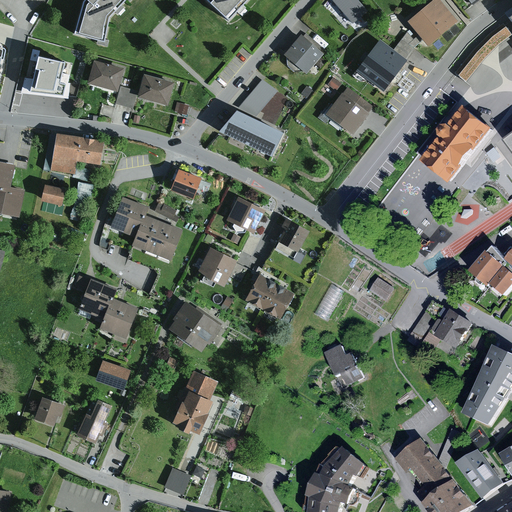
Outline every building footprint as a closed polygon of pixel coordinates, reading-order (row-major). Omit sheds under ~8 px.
[(109,16),(125,0),(80,0),(72,33),(104,41),(109,16)] [(248,0),(208,0),(206,3),(228,21),(248,0)] [(328,0),(351,23),(365,10),(355,0),(328,0)] [(437,0),(430,0),(405,21),(416,35),(421,41),(425,45),(455,21),(437,0)] [(507,30),(502,23),(489,32),(495,39),(507,30)] [(413,47),(421,41),(416,35),(412,39),(406,31),(392,50),(405,59),(413,47)] [(297,34),(281,53),(285,57),(286,65),(293,72),(301,71),(304,73),(321,54),(297,34)] [(377,39),(354,69),(355,70),(351,75),(359,81),(366,79),(381,90),(405,59),(392,50),(377,39)] [(59,59),(29,52),(21,92),(59,95),(61,81),(53,79),(59,59)] [(121,67),(90,59),(84,82),(115,90),(121,67)] [(408,73),(403,69),(398,77),(403,80),(408,73)] [(173,82),(143,74),(136,97),(166,105),(173,82)] [(333,77),(327,85),(335,91),(341,83),(333,77)] [(261,79),(238,108),(254,116),(276,90),(261,79)] [(128,88),(119,86),(114,103),(123,106),(128,88)] [(306,86),(300,93),(306,98),(312,90),(306,86)] [(346,86),(341,93),(368,112),(373,106),(346,86)] [(136,91),(128,88),(123,106),(131,108),(136,91)] [(340,92),(323,114),(351,135),(368,112),(341,93),(340,92)] [(176,103),(174,112),(186,115),(188,106),(176,103)] [(491,129),(463,106),(447,125),(446,124),(441,125),(436,129),(437,135),(439,136),(419,160),(447,183),(491,129)] [(283,134),(235,111),(217,131),(271,158),(283,134)] [(101,140),(55,133),(51,170),(74,173),(75,165),(76,161),(97,164),(101,140)] [(494,148),(486,154),(494,162),(501,156),(494,148)] [(13,164),(0,161),(0,213),(18,217),(24,191),(9,188),(13,164)] [(90,170),(75,165),(74,173),(73,177),(87,181),(90,170)] [(199,177),(176,168),(168,189),(191,198),(199,177)] [(93,185),(76,181),(73,205),(69,214),(83,217),(93,185)] [(63,189),(41,184),(37,198),(59,203),(63,189)] [(120,232),(132,201),(120,196),(108,227),(112,228),(120,232)] [(263,210),(235,196),(224,219),(232,224),(231,226),(235,232),(243,232),(244,230),(251,233),(263,210)] [(133,237),(141,215),(145,206),(132,201),(120,232),(133,237)] [(157,201),(152,210),(175,222),(178,217),(173,214),(175,210),(157,201)] [(142,250),(154,220),(141,215),(133,237),(129,245),(142,250)] [(308,230),(284,217),(279,225),(283,227),(272,248),(292,259),(308,230)] [(142,250),(156,256),(168,226),(154,220),(142,250)] [(180,230),(168,226),(156,256),(168,260),(180,230)] [(120,232),(112,228),(107,240),(110,242),(131,249),(127,258),(153,268),(157,274),(148,293),(163,300),(175,272),(168,260),(156,256),(142,250),(129,245),(133,237),(120,232)] [(110,242),(107,240),(100,238),(99,242),(98,246),(106,249),(110,242)] [(235,260),(207,247),(195,269),(207,279),(222,286),(227,276),(234,262),(235,260)] [(511,267),(495,249),(471,273),(490,289),(492,285),(506,297),(511,290),(511,267)] [(247,268),(234,262),(227,276),(240,282),(247,268)] [(86,289),(90,279),(78,274),(74,285),(86,289)] [(275,284),(257,274),(243,300),(261,309),(275,284)] [(394,288),(378,278),(369,291),(386,302),(394,288)] [(91,314),(103,284),(90,279),(86,289),(78,309),(91,314)] [(327,318),(345,288),(333,281),(315,310),(327,318)] [(104,319),(112,298),(116,289),(103,284),(91,314),(104,319)] [(291,293),(275,284),(261,309),(278,319),(284,307),(287,308),(294,297),(290,296),(291,293)] [(226,296),(219,308),(224,312),(232,300),(226,296)] [(113,333),(125,303),(112,298),(104,319),(100,328),(113,333)] [(181,338),(200,312),(182,299),(169,318),(171,319),(165,327),(181,338)] [(473,323),(450,309),(449,311),(433,301),(411,336),(422,343),(428,334),(429,331),(456,348),(473,323)] [(113,333),(127,338),(139,308),(125,303),(113,333)] [(220,325),(200,312),(181,338),(198,350),(204,342),(207,343),(220,325)] [(439,341),(428,334),(422,343),(419,348),(428,358),(439,341)] [(341,345),(325,353),(336,376),(341,374),(347,386),(364,378),(351,352),(346,354),(341,345)] [(511,388),(511,354),(493,345),(462,413),(489,425),(506,398),(497,394),(502,387),(511,391),(511,388)] [(169,357),(165,365),(173,368),(177,360),(169,357)] [(128,369),(100,360),(94,379),(122,388),(128,369)] [(216,381),(191,370),(169,421),(175,424),(173,428),(185,433),(187,428),(196,432),(210,401),(207,400),(216,381)] [(246,396),(231,389),(228,398),(233,400),(232,402),(237,404),(238,402),(242,404),(246,396)] [(64,404),(40,396),(32,419),(52,425),(56,415),(58,415),(60,416),(64,404)] [(88,414),(83,412),(74,434),(93,443),(97,434),(99,435),(100,435),(106,423),(101,421),(108,405),(95,399),(88,414)] [(246,406),(243,413),(250,416),(253,409),(246,406)] [(452,429),(438,462),(445,471),(460,432),(452,429)] [(416,492),(425,502),(452,481),(445,471),(438,462),(420,440),(396,460),(405,471),(410,467),(424,485),(418,490),(416,492)] [(511,446),(500,453),(511,474),(511,446)] [(368,466),(346,449),(328,467),(323,476),(318,473),(309,497),(312,498),(311,511),(341,511),(344,504),(351,506),(358,490),(352,487),(358,476),(361,478),(368,466)] [(477,450),(456,463),(483,499),(504,484),(477,450)] [(196,466),(192,474),(200,478),(204,470),(196,466)] [(190,476),(171,469),(164,487),(182,494),(190,476)] [(372,497),(358,490),(351,506),(349,511),(376,511),(392,487),(381,481),(372,497)] [(425,502),(422,503),(429,511),(461,511),(471,505),(452,481),(425,502)] [(0,511),(6,511),(10,491),(0,488),(0,511)] [(511,511),(511,501),(496,511),(511,511)]
